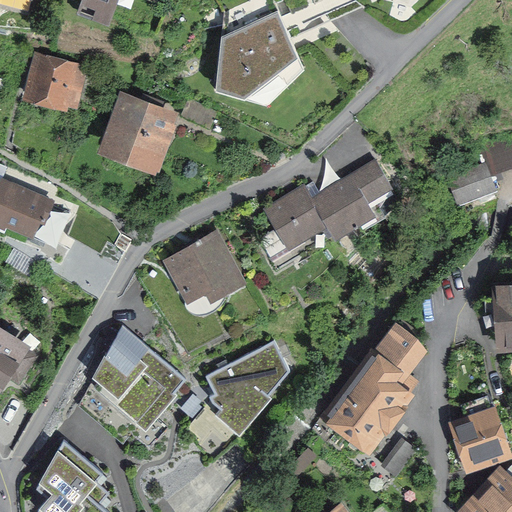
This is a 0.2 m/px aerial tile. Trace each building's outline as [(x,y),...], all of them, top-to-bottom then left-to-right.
[(31,0),(0,0),(0,3),(29,11),(31,0)] [(81,0),(80,2),(112,14),(117,0),(151,0),(157,2),(157,0),(81,0)] [(272,0),(248,0),(224,11),(216,90),(218,90),(219,89),(244,97),(298,56),(296,52),(297,52),(272,0)] [(73,67),(38,58),(28,94),(63,103),(63,101),(74,104),(83,72),(72,70),(73,67)] [(165,116),(125,101),(108,144),(158,163),(172,127),(163,124),(165,116)] [(224,116),(198,104),(192,117),(218,129),(224,116)] [(32,130),(16,125),(12,143),(22,149),(32,130)] [(511,166),(511,138),(503,142),(501,137),(483,144),(481,154),(485,164),(449,178),(458,202),(494,188),(489,175),(511,166)] [(315,202),(327,223),(335,236),(373,213),(362,195),(387,181),(389,185),(390,184),(376,159),(350,175),(351,177),(329,191),(330,193),(315,202)] [(52,202),(1,181),(0,183),(0,220),(33,234),(39,218),(45,220),(52,202)] [(327,223),(315,202),(305,186),(305,187),(306,189),(290,198),(289,196),(265,210),(287,247),(327,223)] [(197,242),(165,260),(166,261),(168,260),(188,296),(186,297),(187,299),(206,289),(212,300),(244,283),(243,282),(242,282),(215,233),(215,232),(200,240),(199,239),(196,241),(197,242)] [(511,280),(495,282),(499,351),(511,350),(511,280)] [(416,393),(403,383),(429,349),(419,335),(396,318),(375,346),(373,344),(318,415),(370,454),(416,393)] [(123,325),(94,376),(111,390),(118,382),(133,395),(130,399),(149,414),(170,389),(174,392),(186,378),(123,325)] [(0,382),(8,372),(18,378),(33,355),(0,333),(0,382)] [(278,384),(290,370),(274,340),(206,375),(215,392),(209,395),(213,402),(237,422),(249,408),(246,405),(260,389),(264,392),(274,381),(278,384)] [(511,456),(511,450),(496,403),(492,405),(488,394),(466,401),(469,412),(449,419),(467,472),(511,456)] [(212,415),(200,425),(218,448),(231,438),(212,415)] [(207,458),(218,448),(200,425),(188,435),(207,458)] [(161,495),(207,458),(188,435),(142,472),(161,495)] [(397,476),(418,448),(402,436),(381,465),(397,476)] [(103,472),(64,439),(36,487),(48,497),(38,509),(41,511),(110,511),(100,504),(110,492),(96,481),(103,472)] [(511,511),(511,465),(509,469),(501,462),(454,511),(511,511)] [(152,502),(161,495),(142,472),(133,478),(152,502)] [(350,511),(341,501),(326,511),(350,511)]
